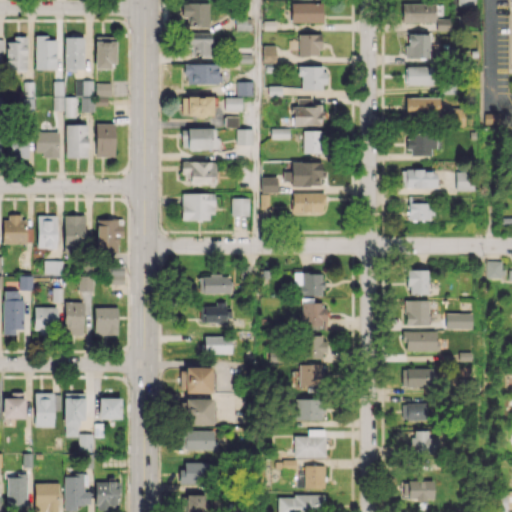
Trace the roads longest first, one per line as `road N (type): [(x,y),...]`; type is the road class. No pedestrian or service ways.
road 1 (residential): [(369,0),(368,511)]
road 2 (primary): [(144,0),(144,511)]
road 3 (residential): [(511,246),(145,246)]
road 4 (residential): [(145,186),(0,186)]
road 5 (residential): [(144,6),(0,7)]
road 6 (residential): [(144,363),(0,363)]
